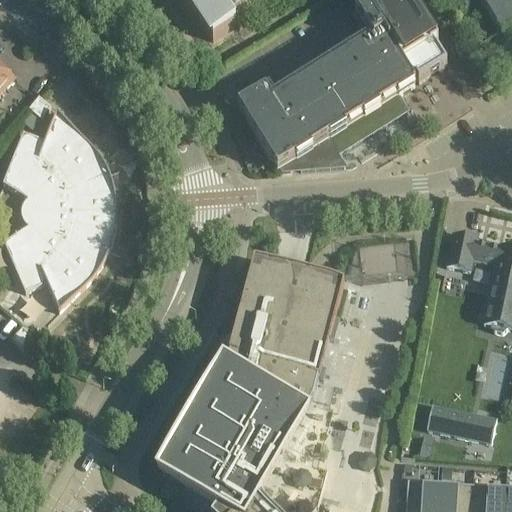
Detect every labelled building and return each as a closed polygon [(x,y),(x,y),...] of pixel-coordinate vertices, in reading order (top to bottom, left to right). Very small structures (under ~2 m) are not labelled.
[(183,0),(213,45),(236,30),(234,27),(256,13),(250,4),(255,0),(183,0)] [(363,0),(361,1),(414,85),(418,83),(420,87),(449,69),(436,48),(440,46),(411,0),(363,0)] [(511,0),(480,0),(503,36),(511,30),(511,0)] [(374,45),(316,82),(347,132),(346,133),(330,143),(340,158),(348,153),(407,116),(398,101),(416,89),(414,85),(361,1),(359,2),(365,12),(357,17),(374,45)] [(0,68),(0,99),(16,81),(0,68)] [(347,132),(316,82),(247,124),(279,175),(295,165),(302,175),(349,172),(330,143),(347,132)] [(30,112),(42,122),(52,110),(40,100),(30,112)] [(115,240),(118,215),(115,189),(104,165),(88,145),(58,115),(46,144),(25,136),(4,186),(33,204),(34,210),(28,210),(28,222),(34,222),(34,227),(5,246),(27,296),(48,287),(61,316),(90,285),(106,265),(115,240)] [(509,333),(511,333),(511,251),(502,249),(502,251),(478,246),(479,244),(455,239),(448,270),(472,275),(474,263),(498,268),(485,327),(494,329),(496,335),(504,337),(509,333)] [(336,323),(345,290),(256,266),(229,367),(164,480),(220,511),(263,511),(258,507),(263,502),(260,498),(315,402),(320,384),(324,385),(327,374),(323,372),(331,344),(335,345),(341,324),(336,323)] [(13,342),(24,353),(35,342),(24,331),(13,342)] [(491,449),(497,425),(432,411),(427,435),(491,449)] [(420,462),(430,464),(434,443),(424,441),(420,462)] [(375,464),(371,458),(365,457),(359,460),(358,467),(361,472),(368,474),(373,470),(375,464)] [(0,460),(0,478),(9,468),(0,460)] [(451,474),(441,473),(440,485),(450,485),(451,474)] [(305,475),(299,474),(293,477),(292,484),(296,489),(302,491),(307,487),(309,481),(305,475)] [(321,484),(310,481),(307,489),(319,493),(321,484)] [(440,511),(442,489),(408,487),(405,511),(440,511)] [(472,511),(474,491),(442,489),(440,511),(472,511)] [(474,491),(472,511),(504,511),(506,493),(474,491)]
